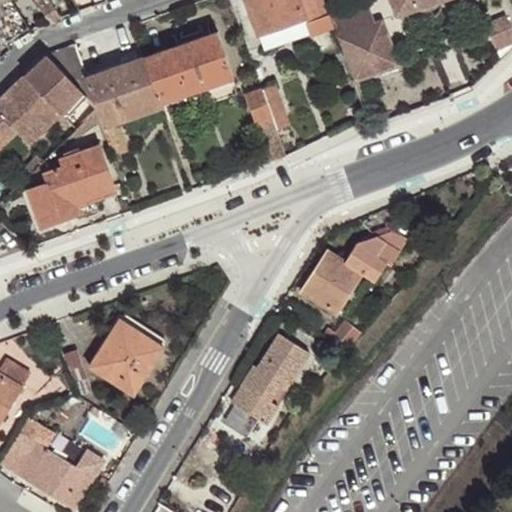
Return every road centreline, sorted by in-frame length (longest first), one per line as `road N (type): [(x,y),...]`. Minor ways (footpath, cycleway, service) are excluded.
road 1 (residential): [(128,511),(249,308)]
road 2 (residential): [(209,231),(0,309)]
road 3 (residential): [(511,111),(335,188)]
road 4 (residential): [(153,0),(44,39),(0,77)]
road 5 (residential): [(249,308),(308,212),(335,188)]
road 6 (residential): [(335,188),(209,231)]
